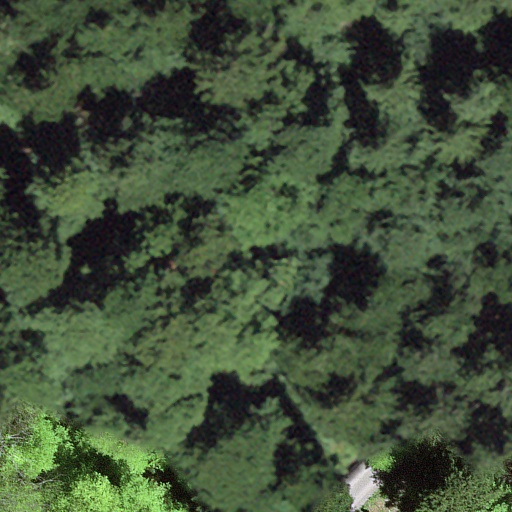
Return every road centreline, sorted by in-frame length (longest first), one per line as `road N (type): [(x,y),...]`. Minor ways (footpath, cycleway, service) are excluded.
road 1 (track): [(216,0),(0,93)]
road 2 (track): [(332,511),(430,424),(511,380)]
